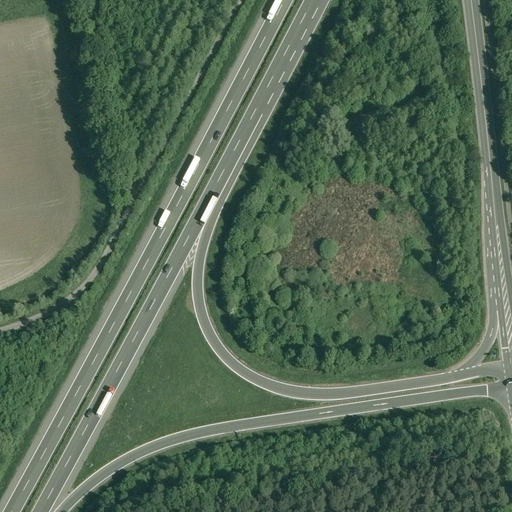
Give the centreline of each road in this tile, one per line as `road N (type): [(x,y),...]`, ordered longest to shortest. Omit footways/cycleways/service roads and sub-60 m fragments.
road 1 (motorway): [(284,0),(10,511)]
road 2 (motorway): [(457,377),(349,394),(297,393),(248,375),(215,345),(199,304),(202,250),(259,129),(262,101)]
road 3 (motorway): [(63,511),(98,479),(166,444),(488,390),(511,378)]
road 4 (motorway): [(43,511),(262,101)]
road 5 (track): [(242,0),(92,276),(48,317),(0,333)]
road 6 (primary): [(502,299),(469,0)]
